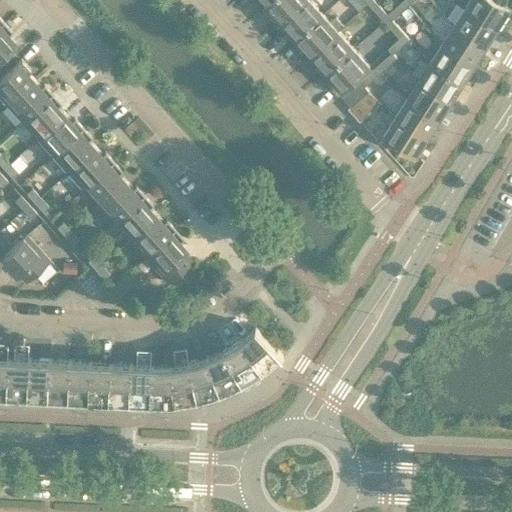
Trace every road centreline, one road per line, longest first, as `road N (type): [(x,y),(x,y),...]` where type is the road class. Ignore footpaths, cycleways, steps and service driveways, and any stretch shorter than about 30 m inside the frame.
road 1 (residential): [(50,0),(280,252),(203,324),(0,316)]
road 2 (residential): [(416,243),(197,0)]
road 3 (tertiary): [(252,460),(0,449)]
road 4 (tertiary): [(0,482),(250,492)]
road 5 (tertiary): [(416,243),(283,430)]
road 6 (tertiary): [(316,430),(401,290),(416,243)]
road 7 (tertiary): [(416,243),(511,101)]
road 8 (unclassified): [(346,496),(511,505)]
road 9 (unclassified): [(511,473),(348,467)]
